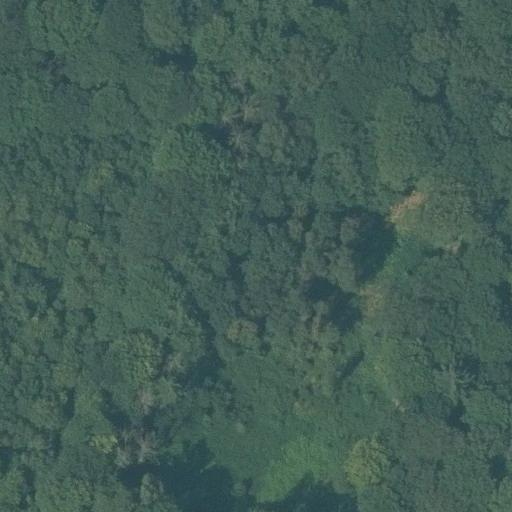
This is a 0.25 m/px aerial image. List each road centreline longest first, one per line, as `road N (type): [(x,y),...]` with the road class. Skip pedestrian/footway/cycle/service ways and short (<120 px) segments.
road 1 (track): [(112,511),(174,287),(294,0)]
road 2 (track): [(174,287),(171,171),(126,69),(0,66)]
road 3 (track): [(511,48),(372,0)]
